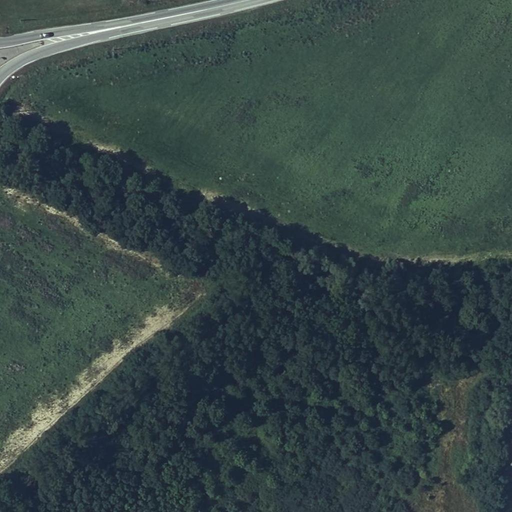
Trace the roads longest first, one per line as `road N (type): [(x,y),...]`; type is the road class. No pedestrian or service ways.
road 1 (secondary): [(248,0),(113,28)]
road 2 (secondary): [(0,76),(42,50),(113,28)]
